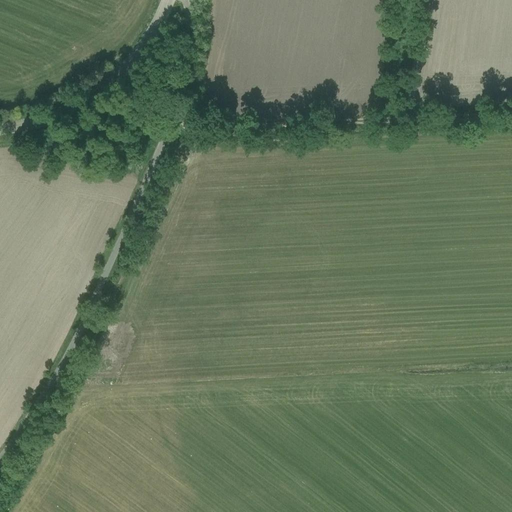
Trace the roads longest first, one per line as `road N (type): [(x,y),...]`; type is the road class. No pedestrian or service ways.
road 1 (unclassified): [(0,458),(68,355),(180,103),(183,0)]
road 2 (track): [(170,127),(511,115)]
road 3 (tertiary): [(169,0),(112,82),(67,109),(0,124)]
